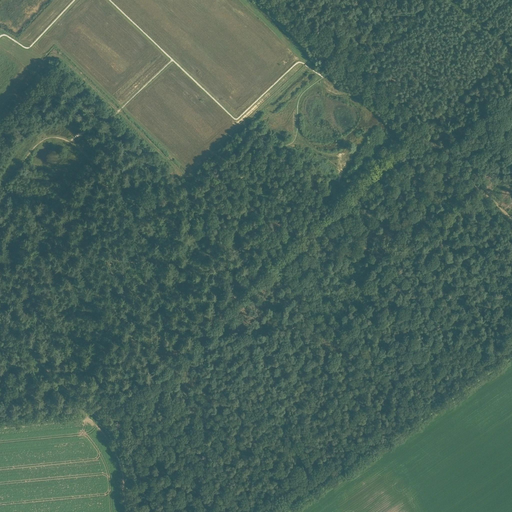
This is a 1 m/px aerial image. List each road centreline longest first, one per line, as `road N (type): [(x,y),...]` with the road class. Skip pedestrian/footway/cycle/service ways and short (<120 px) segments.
road 1 (track): [(511,352),(282,511)]
road 2 (unclassified): [(134,511),(130,463),(117,436),(0,324)]
road 3 (track): [(415,136),(511,228)]
